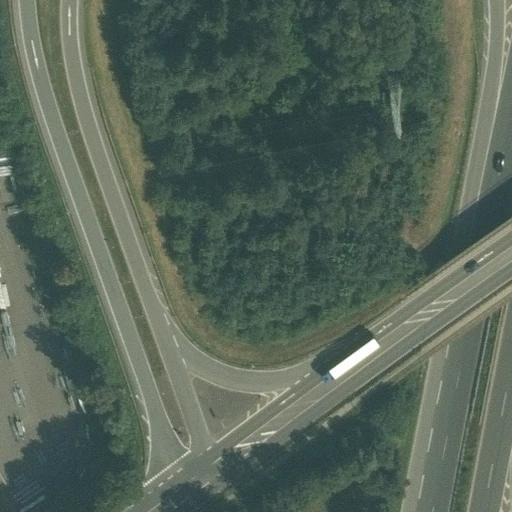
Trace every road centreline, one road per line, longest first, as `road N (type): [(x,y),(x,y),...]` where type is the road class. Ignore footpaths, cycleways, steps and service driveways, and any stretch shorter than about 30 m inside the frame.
road 1 (motorway): [(21,0),(29,61),(177,490)]
road 2 (motorway): [(162,328),(84,108),(70,0)]
road 3 (motorway): [(495,0),(493,75),(461,229),(472,291)]
road 4 (motorway): [(472,291),(431,511)]
road 5 (secondary): [(339,368),(511,248)]
road 6 (motorway): [(339,368),(235,376),(196,358),(162,328)]
road 7 (motorway): [(511,109),(472,291)]
road 8 (secondary): [(214,464),(339,368)]
road 9 (motorway): [(214,464),(162,328)]
road 10 (motorway): [(485,511),(511,373)]
